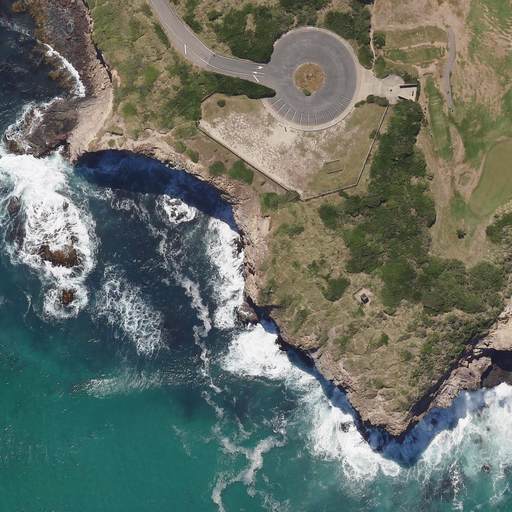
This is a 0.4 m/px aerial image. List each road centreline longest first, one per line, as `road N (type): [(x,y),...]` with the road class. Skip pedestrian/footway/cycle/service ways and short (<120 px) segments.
road 1 (unclassified): [(158,0),(200,54),(275,73)]
road 2 (unclassified): [(275,73),(293,48),(323,48),(341,73),(329,103)]
